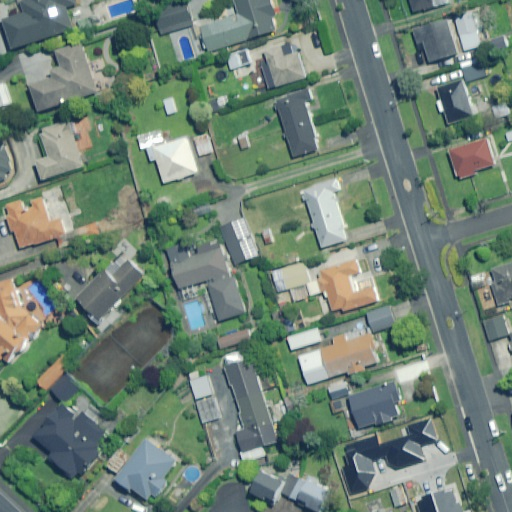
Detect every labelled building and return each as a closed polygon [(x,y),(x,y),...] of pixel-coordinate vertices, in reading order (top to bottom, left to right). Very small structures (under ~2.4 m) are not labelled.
[(76,0),(16,0),(21,15),(2,21),(12,50),(74,30),(67,9),(79,5),(76,0)] [(273,17),(276,16),(271,0),(233,0),(239,15),(200,28),(204,37),(199,39),(203,50),(207,48),(209,53),(277,31),(273,17)] [(445,0),(409,0),(414,14),(447,5),(445,0)] [(192,26),(188,12),(157,20),(161,35),(192,26)] [(458,55),(449,21),(414,31),(418,45),(423,43),(429,63),(458,55)] [(482,48),(478,32),(460,37),(464,53),(482,48)] [(69,102),(98,93),(83,44),(57,52),(62,69),(50,72),(52,78),(30,85),(38,113),(70,103),(69,102)] [(269,90),(306,79),(299,53),(295,54),(292,44),(265,52),(269,65),(263,67),(269,90)] [(250,65),(246,51),(226,57),(230,70),(250,65)] [(483,79),(478,60),(460,64),(465,84),(483,79)] [(449,125),(487,114),(484,103),(471,107),(463,80),(438,87),(442,101),(437,102),(440,113),(445,112),(449,125)] [(0,107),(10,105),(6,85),(0,86),(0,107)] [(313,102),(310,91),(294,96),(293,93),(286,96),(286,98),(276,101),(285,132),(283,133),(285,140),(287,139),(293,160),(319,152),(306,104),(313,102)] [(177,113),(172,99),(163,101),(167,116),(177,113)] [(85,167),(68,121),(39,131),(49,158),(36,162),(43,181),(85,167)] [(165,145),(161,131),(139,137),(143,150),(148,148),(152,162),(158,160),(165,184),(198,174),(187,138),(165,145)] [(259,147),(254,131),(236,137),(241,153),(259,147)] [(212,153),(207,136),(194,139),(200,157),(212,153)] [(496,166),(488,139),(450,151),(459,182),(478,176),(477,172),(496,166)] [(5,175),(12,172),(1,146),(0,146),(0,183),(7,181),(5,175)] [(314,224),(311,225),(313,231),(316,229),(323,249),(349,241),(334,193),(341,191),(337,178),(303,189),(305,195),(301,196),(303,202),(307,201),(314,224)] [(218,211),(214,200),(195,208),(199,218),(218,211)] [(59,248),(100,237),(96,224),(64,232),(60,216),(48,219),(44,206),(26,211),(23,202),(3,207),(9,232),(14,230),(19,249),(57,239),(59,248)] [(269,232),(267,229),(252,235),(245,217),(220,227),(235,266),(260,256),(257,249),(273,243),(271,237),(278,235),(275,229),(269,232)] [(198,297),(195,285),(231,275),(226,260),(230,260),(227,252),(224,253),(223,249),(194,258),(189,242),(168,248),(180,290),(181,289),(185,301),(198,297)] [(90,316),(100,326),(107,319),(105,317),(125,299),(146,278),(124,255),(78,299),(92,313),(90,316)] [(294,302),(324,293),(326,300),(329,299),(333,313),(343,310),(344,313),(379,302),(374,287),(358,292),(353,277),(362,274),(358,260),(318,272),(321,280),(311,283),(305,264),(277,273),(282,291),(290,289),(294,302)] [(492,284),(498,307),(511,303),(510,300),(511,299),(511,264),(493,269),(497,283),(492,284)] [(237,278),(209,286),(219,321),(247,314),(237,278)] [(22,308),(11,279),(0,282),(0,357),(11,366),(43,325),(22,308)] [(396,327),(390,307),(367,314),(374,334),(396,327)] [(508,337),(503,317),(484,322),(489,341),(508,337)] [(321,342),(317,329),(288,338),(292,351),(321,342)] [(250,341),(247,331),(219,340),(222,350),(250,341)] [(365,368),(377,364),(373,352),(375,351),(370,335),(347,342),(344,333),(332,337),(335,346),(299,357),(308,386),(348,373),(349,376),(366,371),(365,368)] [(265,402),(253,359),(245,362),(242,352),(224,357),(245,430),(236,432),(245,463),(266,457),(263,448),(277,443),(271,423),(281,421),(276,406),(272,407),(270,401),(265,402)] [(48,389),(61,374),(71,362),(61,353),(36,381),(47,390),(48,389)] [(189,375),(191,382),(197,402),(215,397),(209,377),(201,379),(199,372),(189,375)] [(61,374),(48,389),(63,402),(76,387),(61,374)] [(377,424),(378,426),(393,422),(392,419),(400,416),(396,404),(403,402),(397,381),(349,397),(359,429),(377,424)] [(349,395),(345,383),(328,389),(332,401),(349,395)] [(215,397),(197,402),(203,424),(221,419),(215,397)] [(102,454),(98,450),(101,447),(105,443),(77,417),(62,404),(33,436),(54,455),(51,458),(75,479),(80,473),(82,476),(102,454)] [(130,417),(120,409),(105,427),(114,436),(130,417)] [(433,418),(408,426),(411,435),(381,445),(378,436),(356,442),(358,451),(346,454),(350,466),(343,468),(351,495),(370,489),(377,474),(373,462),(387,458),(389,464),(399,469),(426,461),(422,447),(440,442),(433,418)] [(118,450),(106,466),(118,476),(115,481),(131,492),(133,489),(148,501),(152,495),(157,499),(169,482),(165,479),(178,461),(146,438),(131,459),(118,450)] [(300,503),(301,499),(309,503),(307,507),(317,511),(323,511),(333,492),(307,479),(305,483),(290,476),(287,484),(280,480),(262,472),(251,494),(276,507),(282,494),(300,503)] [(406,505),(401,489),(390,492),(394,508),(406,505)] [(463,511),(456,489),(415,501),(417,511),(463,511)]
